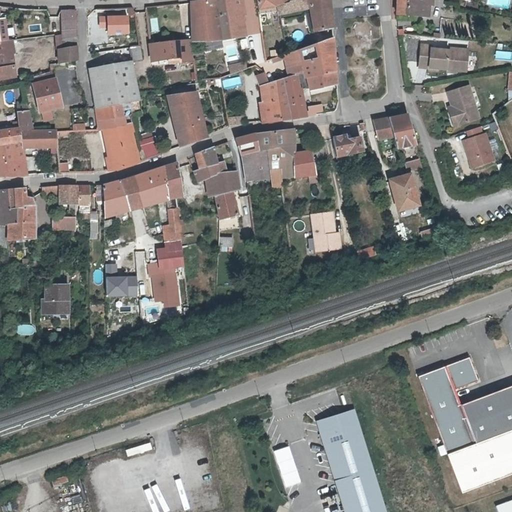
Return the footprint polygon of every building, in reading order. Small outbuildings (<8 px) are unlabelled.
[(223,39),(215,0),(203,0),(191,2),(191,26),(194,40),(212,41),(223,39)] [(215,0),(223,39),(245,36),(242,16),(245,16),(242,0),(215,0)] [(252,0),(255,10),(277,6),(275,0),(252,0)] [(275,0),(277,6),(278,19),(302,14),(301,12),(299,0),(275,0)] [(308,0),(299,0),(301,12),(310,10),(308,0)] [(308,0),(310,10),(313,30),(332,27),(329,0),(308,0)] [(430,0),(395,0),(396,15),(427,17),(427,8),(431,8),(430,0)] [(60,18),(76,18),(76,9),(60,9),(60,18)] [(129,15),(100,16),(100,26),(108,26),(108,33),(129,32),(129,15)] [(60,28),(76,28),(76,18),(60,18),(60,28)] [(405,25),(404,34),(412,35),(414,26),(405,25)] [(60,28),(60,38),(76,35),(76,28),(60,28)] [(76,46),(76,37),(76,35),(60,38),(62,48),(76,46)] [(0,78),(15,75),(10,46),(12,46),(11,39),(0,41),(0,78)] [(302,49),(305,71),(308,71),(310,89),(336,84),(335,70),(321,73),(319,56),(334,54),(333,39),(302,49)] [(184,68),(182,68),(183,78),(199,76),(195,57),(193,57),(191,40),(190,40),(152,45),(154,60),(169,59),(183,58),(184,68)] [(426,67),(435,68),(444,69),(444,71),(453,73),(453,70),(463,71),(465,50),(455,49),(455,52),(448,51),(429,49),(429,45),(419,44),(417,66),(426,67)] [(76,46),(62,48),(58,49),(61,62),(69,60),(76,59),(76,46)] [(132,47),(134,61),(143,60),(141,46),(132,47)] [(289,77),(305,71),(302,49),(287,54),(289,77)] [(496,59),(511,59),(511,51),(496,52),(496,59)] [(321,73),(335,70),(334,54),(319,56),(321,73)] [(183,58),(169,59),(171,69),(182,68),(184,68),(183,58)] [(244,60),(229,65),(231,73),(246,68),(244,60)] [(95,82),(98,106),(121,103),(131,101),(138,100),(140,100),(139,92),(137,78),(134,61),(86,69),(88,83),(95,82)] [(305,71),(289,77),(287,77),(282,79),(290,118),(295,118),(314,115),(314,114),(321,112),(320,107),(307,109),(308,113),(304,114),(301,91),(307,90),(305,71)] [(268,84),(265,75),(259,76),(260,86),(268,84)] [(240,76),(222,80),(224,89),(242,85),(240,76)] [(58,105),(53,78),(33,81),(37,109),(58,105)] [(271,110),(260,111),(262,123),(290,118),(282,79),(268,84),(271,110)] [(91,107),(98,106),(95,82),(88,83),(91,107)] [(259,86),(260,111),(271,110),(268,84),(260,86),(259,86)] [(453,126),(477,118),(466,85),(446,93),(451,107),(454,116),(450,117),(453,126)] [(182,120),(188,144),(207,137),(203,113),(199,92),(171,96),(173,107),(176,119),(180,121),(182,120)] [(104,129),(111,128),(125,125),(121,103),(98,106),(101,129),(104,129)] [(98,106),(91,107),(93,130),(94,130),(101,129),(98,106)] [(173,107),(181,147),(188,144),(182,120),(180,121),(176,119),(173,107)] [(0,143),(10,142),(12,151),(22,151),(22,148),(19,132),(27,132),(27,129),(25,111),(13,113),(14,123),(9,124),(10,130),(0,131),(0,143)] [(394,151),(413,146),(405,114),(388,118),(390,138),(394,151)] [(243,116),(228,117),(229,125),(229,126),(239,126),(244,122),(243,116)] [(390,138),(388,118),(372,120),(376,141),(390,138)] [(115,162),(108,163),(109,170),(111,169),(114,169),(116,169),(118,168),(124,167),(131,165),(139,162),(132,123),(125,125),(111,128),(115,162)] [(468,138),(465,138),(471,157),(468,158),(471,168),(492,160),(483,133),(481,133),(479,126),(465,130),(468,138)] [(104,129),(108,163),(115,162),(111,128),(104,129)] [(285,143),(295,141),(294,131),(294,128),(256,133),(268,163),(270,167),(278,165),(280,178),(295,176),(295,157),(287,158),(285,143)] [(19,132),(22,148),(55,148),(54,141),(53,131),(27,132),(19,132)] [(235,139),(240,156),(248,154),(251,167),(268,163),(256,133),(250,134),(235,139)] [(333,138),(337,156),(363,149),(360,136),(352,138),(350,133),(333,138)] [(144,157),(158,153),(152,135),(138,139),(144,157)] [(471,157),(465,138),(462,140),(468,158),(471,157)] [(287,158),(295,157),(295,141),(285,143),(287,158)] [(0,176),(22,176),(26,174),(22,151),(12,151),(10,142),(0,143),(0,176)] [(218,175),(223,174),(227,173),(223,159),(218,160),(214,146),(195,153),(197,161),(190,163),(193,170),(210,166),(215,165),(218,175)] [(306,183),(316,181),(312,153),(305,154),(306,174),(306,183)] [(248,154),(240,156),(250,194),(256,193),(253,178),(262,176),(273,174),(270,167),(268,163),(251,167),(248,154)] [(305,154),(295,157),(295,176),(306,174),(305,154)] [(420,159),(404,163),(406,171),(422,167),(420,159)] [(67,162),(58,162),(58,170),(68,170),(67,162)] [(163,166),(167,196),(182,194),(178,162),(167,165),(163,166)] [(197,181),(209,177),(218,175),(215,165),(210,166),(193,170),(197,181)] [(273,174),(262,176),(264,182),(271,181),(272,188),(281,186),(280,178),(278,165),(270,167),(273,174)] [(104,205),(104,218),(167,200),(167,196),(163,166),(121,180),(123,197),(104,201),(104,205)] [(227,192),(231,191),(240,189),(236,170),(227,173),(223,174),(227,192)] [(218,175),(209,177),(213,195),(214,195),(216,195),(227,192),(223,174),(218,175)] [(416,205),(408,175),(387,180),(389,185),(396,211),(416,205)] [(123,197),(121,180),(103,185),(104,201),(123,197)] [(76,210),(75,185),(64,185),(55,185),(51,185),(46,185),(42,185),(42,192),(43,192),(43,195),(44,195),(60,194),(60,205),(70,204),(70,210),(76,210)] [(89,212),(89,185),(79,185),(79,212),(89,212)] [(4,223),(8,222),(17,222),(15,187),(4,188),(4,223)] [(8,222),(7,240),(34,238),(34,205),(32,198),(25,196),(25,187),(15,187),(17,222),(8,222)] [(237,215),(231,191),(227,192),(216,195),(220,218),(237,215)] [(148,270),(183,264),(183,261),(176,199),(167,200),(170,225),(163,227),(165,247),(145,250),(148,270)] [(337,249),(335,233),(332,211),(311,214),(316,251),(337,249)] [(75,217),(52,217),(51,229),(75,229),(75,217)] [(421,231),(424,239),(440,234),(438,225),(421,231)] [(231,236),(219,236),(219,244),(231,245),(231,236)] [(356,251),(358,259),(375,254),(373,246),(356,251)] [(153,309),(180,307),(178,272),(152,273),(153,309)] [(42,314),(68,314),(68,287),(44,287),(44,301),(42,301),(42,314)] [(464,355),(412,375),(430,420),(425,422),(428,431),(433,429),(458,492),(511,470),(511,426),(471,443),(456,404),(450,388),(474,380),(464,355)] [(511,382),(456,404),(471,443),(511,426),(511,382)] [(383,511),(352,412),(308,426),(334,511),(383,511)] [(511,511),(511,502),(491,510),(492,511),(511,511)]
